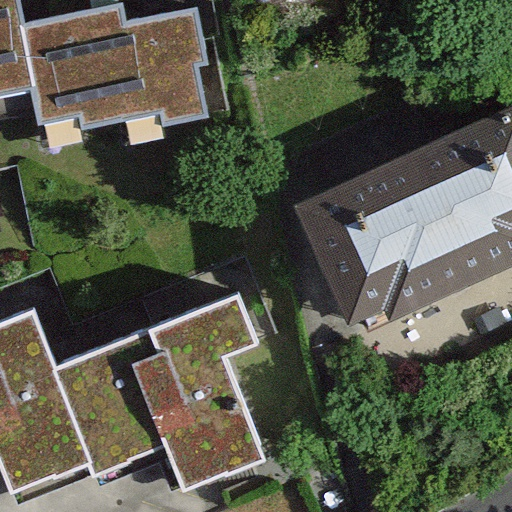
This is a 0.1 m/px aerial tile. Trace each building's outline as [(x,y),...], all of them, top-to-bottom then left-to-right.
[(13,26),(7,0),(0,0),(0,113),(29,108),(13,26)] [(117,138),(200,122),(190,70),(206,67),(196,15),(126,28),(121,4),(13,26),(29,108),(34,137),(113,121),(117,138)] [(511,123),(314,216),(366,328),(511,259),(511,123)] [(170,494),(263,458),(227,364),(262,350),(238,289),(39,367),(82,476),(153,448),(170,494)] [(39,367),(18,312),(0,319),(0,500),(2,507),(82,476),(39,367)]
